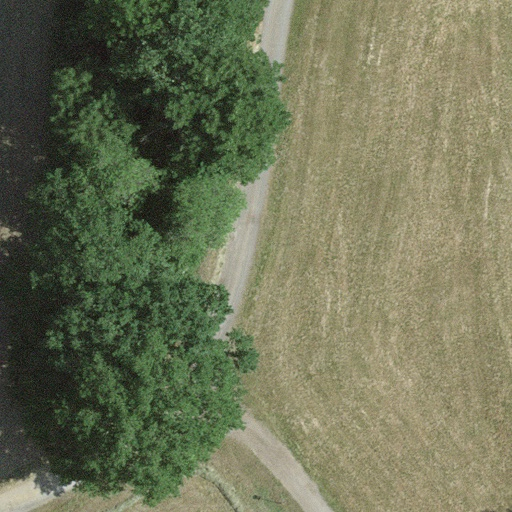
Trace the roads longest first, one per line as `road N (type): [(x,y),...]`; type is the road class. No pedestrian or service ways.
road 1 (track): [(3,511),(207,387),(246,240),(277,0)]
road 2 (track): [(207,387),(321,511)]
